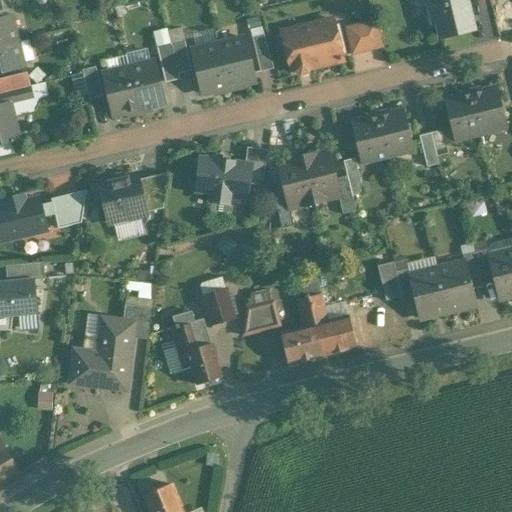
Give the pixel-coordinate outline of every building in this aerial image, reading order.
[(464,0),(432,0),(434,5),(428,6),(433,23),(438,22),(441,36),(472,29),(464,0)] [(11,17),(0,20),(0,46),(18,43),(11,17)] [(334,20),(287,31),(293,54),(288,55),(292,73),(296,72),(301,75),(309,73),(312,68),(343,60),(334,20)] [(376,21),(347,28),(353,54),(382,47),(376,21)] [(274,69),(264,34),(252,37),(261,72),(274,69)] [(244,38),(219,44),(229,88),(254,82),(244,38)] [(185,41),(171,44),(178,74),(179,74),(192,71),(185,41)] [(18,43),(0,46),(0,71),(23,66),(18,43)] [(171,44),(157,48),(166,82),(180,79),(179,74),(178,74),(171,44)] [(219,44),(193,50),(204,94),(229,88),(219,44)] [(155,61),(129,68),(139,109),(165,103),(155,61)] [(96,67),(82,70),(89,99),(103,96),(96,67)] [(129,68),(103,74),(113,116),(139,109),(129,68)] [(28,74),(0,81),(0,93),(31,86),(28,74)] [(31,86),(0,93),(0,105),(10,103),(10,104),(34,99),(31,86)] [(496,88),(471,94),(481,135),(506,129),(503,114),(505,113),(502,102),(500,103),(496,88)] [(471,94),(446,100),(449,115),(447,115),(450,127),(452,126),(456,141),(481,135),(471,94)] [(10,103),(0,105),(0,142),(19,138),(10,104),(10,103)] [(403,110),(378,116),(388,157),(413,151),(409,136),(412,136),(409,124),(407,125),(403,110)] [(378,116),(352,122),(356,137),(354,138),(356,149),(359,148),(362,163),(388,157),(378,116)] [(449,154),(443,131),(431,133),(437,157),(449,154)] [(431,133),(420,136),(427,167),(439,165),(437,157),(431,133)] [(267,150),(247,147),(245,164),(251,165),(248,184),(262,185),(267,150)] [(328,150),(303,156),(315,203),(339,197),(340,197),(336,179),(328,150)] [(303,156),(278,162),(285,191),(289,209),(290,209),(315,203),(303,156)] [(245,164),(200,158),(196,191),(211,193),(210,201),(229,203),(230,195),(246,197),(248,184),(251,165),(245,164)] [(355,158),(344,161),(347,176),(352,196),(364,193),(355,158)] [(168,173),(138,180),(146,213),(163,208),(168,173)] [(137,174),(99,183),(108,222),(116,220),(120,222),(136,218),(138,215),(146,213),(138,180),(137,174)] [(347,176),(336,179),(340,197),(339,197),(343,214),(356,211),(352,196),(347,176)] [(86,190),(51,199),(52,202),(40,205),(43,217),(55,214),(58,228),(81,223),(86,190)] [(289,209),(285,191),(273,194),(282,229),(295,226),(290,209),(289,209)] [(39,197),(25,201),(18,196),(2,200),(4,206),(0,206),(0,242),(47,231),(43,217),(40,205),(39,197)] [(511,238),(491,243),(492,244),(491,244),(488,249),(489,256),(488,256),(493,275),(499,299),(511,296),(511,238)] [(235,242),(225,254),(235,262),(245,250),(235,242)] [(488,249),(475,252),(481,278),(493,275),(488,256),(489,256),(488,249)] [(475,252),(463,256),(464,262),(465,262),(470,281),(481,278),(475,252)] [(393,262),(377,266),(386,301),(402,297),(396,271),(393,262)] [(464,262),(437,269),(447,309),(459,307),(460,309),(475,305),(470,281),(465,262),(464,262)] [(29,280),(0,282),(0,329),(11,331),(13,315),(38,313),(34,280),(45,279),(43,263),(27,264),(29,280)] [(408,268),(396,271),(402,297),(414,294),(409,275),(410,275),(408,268)] [(410,275),(409,275),(414,294),(420,319),(435,315),(435,312),(447,309),(437,269),(410,275)] [(317,279),(305,282),(308,297),(321,294),(317,279)] [(292,286),(296,300),(308,297),(305,282),(292,286)] [(226,288),(201,296),(210,326),(236,319),(226,288)] [(349,316),(327,321),(321,294),(308,297),(323,355),(357,347),(349,316)] [(303,327),(281,333),(289,364),(323,355),(308,297),(296,300),(303,327)] [(274,301),(247,308),(243,336),(280,326),(274,301)] [(151,308),(125,304),(123,320),(135,322),(133,338),(147,339),(151,308)] [(191,311),(172,317),(176,327),(171,328),(183,370),(191,368),(196,385),(208,381),(211,384),(216,382),(218,378),(221,377),(211,343),(209,344),(202,319),(194,321),(191,311)] [(42,327),(41,314),(26,315),(26,328),(42,327)] [(99,352),(74,349),(69,383),(126,391),(133,338),(135,322),(123,320),(105,318),(102,341),(101,341),(99,352)] [(0,449),(0,481),(17,471),(3,447),(0,449)] [(182,511),(171,484),(158,489),(154,488),(149,490),(147,494),(144,496),(150,511),(182,511)]
